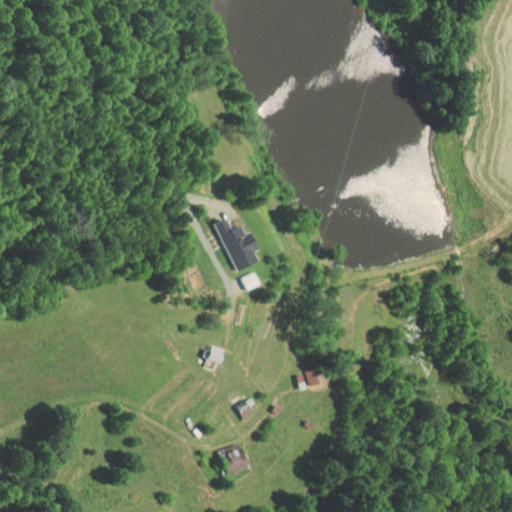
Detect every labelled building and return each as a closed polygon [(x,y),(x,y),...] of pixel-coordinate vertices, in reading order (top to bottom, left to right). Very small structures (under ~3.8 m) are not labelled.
[(222,265),(244,255),(240,245),(244,243),(236,226),(231,228),(227,219),(217,223),(212,212),(202,217),(222,265)] [(234,284),(247,279),(241,266),(228,272),(234,284)] [(313,376),(310,363),(294,367),(296,380),(313,376)] [(244,406),(236,393),(223,400),(231,413),(244,406)] [(214,468),(234,462),(227,439),(212,443),(215,456),(211,457),(214,468)]
